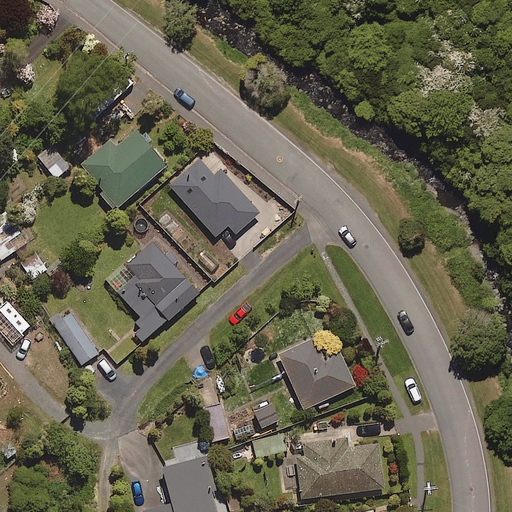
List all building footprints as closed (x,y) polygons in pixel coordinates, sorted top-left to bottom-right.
[(165,166),(129,123),(80,165),(116,207),(165,166)] [(26,242),(5,212),(0,215),(0,258),(1,260),(26,242)] [(175,258),(157,237),(107,280),(139,317),(129,326),(142,341),(198,292),(171,261),(175,258)] [(98,353),(71,313),(55,324),(81,364),(98,353)] [(322,359),(312,338),(278,354),(303,409),(354,386),(338,351),(322,359)] [(278,420),(272,404),(251,413),(257,429),(278,420)] [(228,437),(220,405),(206,409),(213,441),(228,437)] [(286,451),(283,435),(253,440),(254,444),(242,447),(244,459),(286,451)] [(346,447),(345,439),(302,444),(304,456),(284,458),(288,488),(298,487),(300,499),(382,488),(377,444),(346,447)] [(215,490),(206,456),(161,467),(170,503),(143,510),(143,511),(215,511),(210,491),(215,490)]
